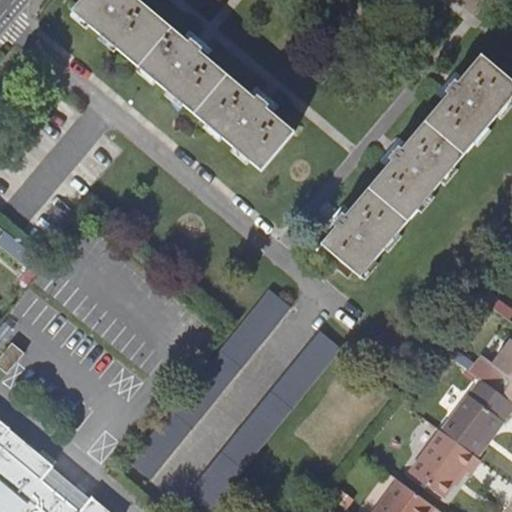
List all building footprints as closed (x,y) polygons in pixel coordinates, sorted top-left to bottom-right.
[(83,0),(73,13),(262,172),(296,132),(268,108),(270,105),(259,96),(257,99),(201,53),(203,50),(192,40),(190,43),(138,0),(83,0)] [(322,245),(362,279),(511,99),(511,80),(482,55),(458,84),(455,82),(445,93),(448,96),(402,151),(399,148),(389,159),(392,162),(346,217),(343,214),(333,226),(336,229),(322,245)] [(37,257),(5,231),(0,236),(0,244),(28,268),(37,257)] [(290,308),(270,292),(130,463),(151,480),(290,308)] [(208,511),(341,349),(320,332),(181,504),(190,511),(208,511)] [(511,403),(511,341),(492,366),(497,370),(486,384),(506,399),(511,403)] [(0,368),(7,374),(25,353),(12,343),(0,357),(0,368)] [(511,403),(506,399),(486,384),(483,382),(443,434),(477,460),(489,445),(484,442),(499,422),(503,425),(511,413),(511,403)] [(0,440),(9,429),(0,421),(0,511),(109,511),(92,498),(80,511),(79,511),(0,445),(0,440)] [(480,462),(477,460),(443,434),(441,432),(409,474),(443,499),(463,472),(469,476),(480,462)] [(430,511),(434,507),(399,481),(375,511),(430,511)]
